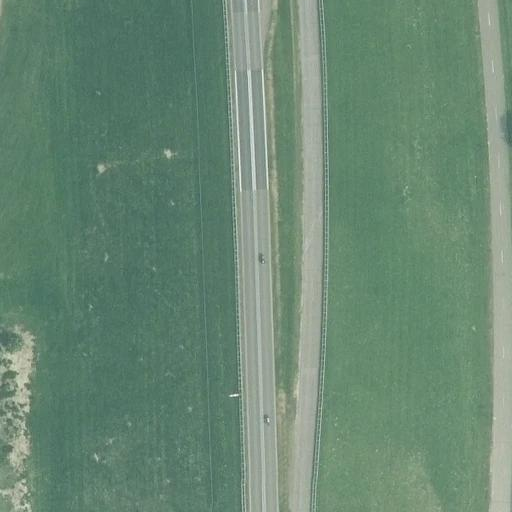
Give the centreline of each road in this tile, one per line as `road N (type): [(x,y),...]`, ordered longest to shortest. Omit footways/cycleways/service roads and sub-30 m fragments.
road 1 (primary): [(263,511),(242,0)]
road 2 (unclassified): [(300,511),(312,255),(306,0)]
